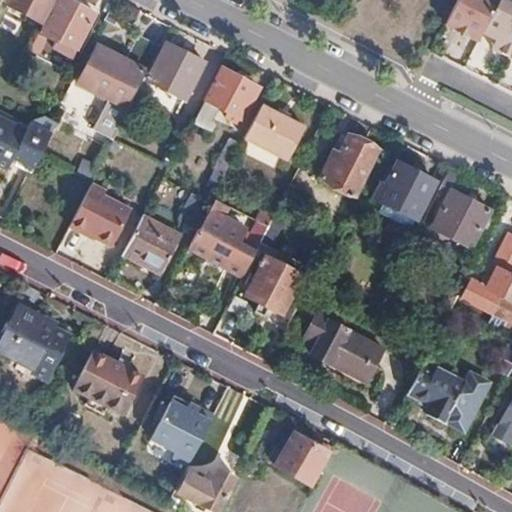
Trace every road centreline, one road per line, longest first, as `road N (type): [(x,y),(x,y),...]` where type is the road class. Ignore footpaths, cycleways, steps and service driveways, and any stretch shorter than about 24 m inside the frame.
road 1 (residential): [(490,511),(0,249)]
road 2 (residential): [(415,118),(186,2)]
road 3 (residential): [(511,109),(435,72),(415,118)]
